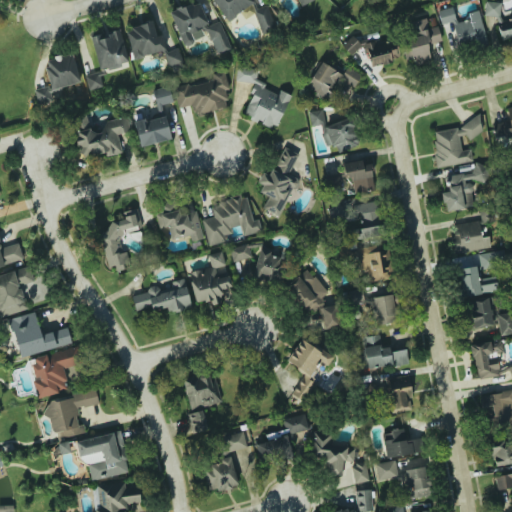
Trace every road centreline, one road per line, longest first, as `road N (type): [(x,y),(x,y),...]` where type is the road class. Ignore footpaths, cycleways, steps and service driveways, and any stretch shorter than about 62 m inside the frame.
road 1 (residential): [(176,511),(166,452),(129,367),(43,223),(38,129)]
road 2 (residential): [(458,511),(397,175)]
road 3 (residential): [(46,198),(254,145)]
road 4 (residential): [(397,175),(393,109),(511,74)]
road 5 (residential): [(129,367),(283,318)]
